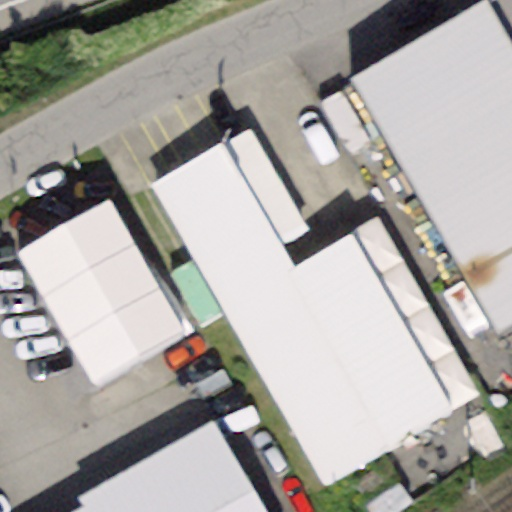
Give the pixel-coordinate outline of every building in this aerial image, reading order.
[(511,0),(491,0),(488,2),(511,42),(511,0)] [(511,327),(511,42),(488,2),(355,79),(502,333),(511,327)] [(252,127),(155,184),(329,482),(474,397),(374,226),(297,271),(284,249),(314,232),(252,127)] [(186,334),(109,202),(17,256),(93,387),(186,334)] [(270,511),(214,418),(78,497),(86,511),(270,511)]
